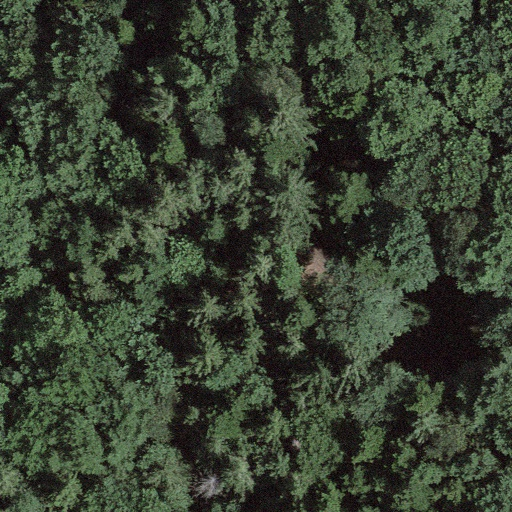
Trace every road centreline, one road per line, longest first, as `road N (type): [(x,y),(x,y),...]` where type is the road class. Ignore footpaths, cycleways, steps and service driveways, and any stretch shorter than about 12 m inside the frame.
road 1 (track): [(511,373),(392,318),(340,271),(320,208),(285,0)]
road 2 (track): [(511,153),(495,152),(426,103),(349,0)]
